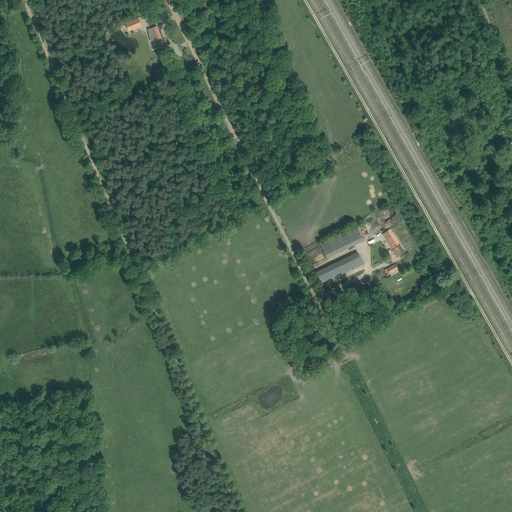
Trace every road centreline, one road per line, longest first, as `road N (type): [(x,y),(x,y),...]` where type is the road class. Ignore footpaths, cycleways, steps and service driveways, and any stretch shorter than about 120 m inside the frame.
road 1 (track): [(239,511),(25,0)]
road 2 (track): [(319,305),(167,0)]
